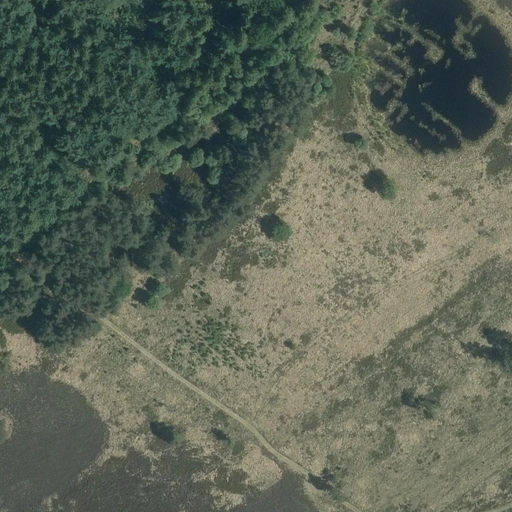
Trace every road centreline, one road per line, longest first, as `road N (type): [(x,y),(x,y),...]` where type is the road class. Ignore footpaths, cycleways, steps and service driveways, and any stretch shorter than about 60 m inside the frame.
road 1 (track): [(0,254),(182,99),(208,0)]
road 2 (track): [(0,99),(101,172)]
